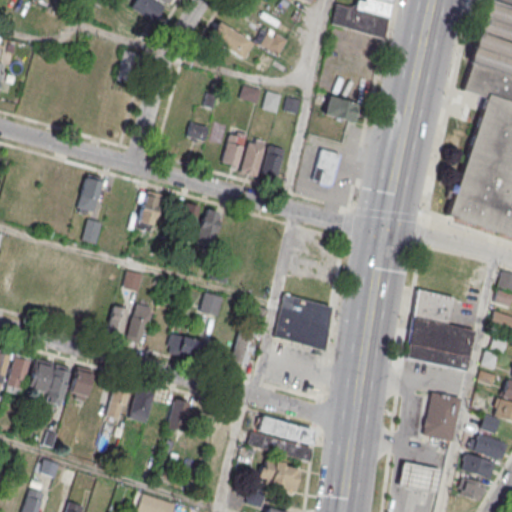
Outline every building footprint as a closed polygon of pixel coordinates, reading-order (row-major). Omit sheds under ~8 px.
[(381,37),(388,3),(378,0),(362,0),(362,1),(358,0),(354,0),(353,8),(334,2),(329,23),(381,37)] [(445,214),(511,236),(511,180),(511,177),(511,0),(491,0),(469,64),(462,85),(485,93),(445,214)] [(207,37),(240,59),(251,42),(218,20),(207,37)] [(276,56),(286,39),(268,28),(258,44),(276,56)] [(114,73),(123,77),(134,56),(125,52),(114,73)] [(259,89),(241,84),(237,98),(255,102),(259,89)] [(280,94),(266,90),(261,108),(275,112),(280,94)] [(351,122),(356,103),(327,95),(322,114),(351,122)] [(202,141),(206,125),(188,121),(184,136),(202,141)] [(219,162),(235,167),(246,135),(229,129),(219,162)] [(265,142),(248,137),(238,172),(255,176),(265,142)] [(284,149),(268,143),(258,174),(274,179),(284,149)] [(339,154),(320,148),(309,180),(328,187),(339,154)] [(74,195),(80,174),(64,169),(57,190),(74,195)] [(101,178),(84,173),(73,209),(90,214),(101,178)] [(112,221),(128,227),(140,190),(124,185),(112,221)] [(160,195),(145,190),(132,227),(148,232),(160,195)] [(193,227),(198,205),(185,202),(180,224),(193,227)] [(198,238),(216,239),(217,209),(199,209),(198,238)] [(80,239),(95,243),(100,222),(85,218),(80,239)] [(228,267),(212,262),(207,277),(224,282),(228,267)] [(510,306),(511,293),(511,272),(500,270),(494,303),(510,306)] [(451,296),(415,288),(410,315),(404,356),(463,370),(473,329),(447,323),(451,296)] [(221,297),(203,291),(197,310),(216,315),(221,297)] [(329,305),(322,351),(273,336),(282,292),(329,305)] [(151,308),(135,302),(122,338),(139,343),(151,308)] [(118,334),(126,308),(111,304),(103,330),(118,334)] [(511,315),(492,309),(487,326),(511,334),(511,315)] [(257,333),(238,328),(228,360),(247,365),(257,333)] [(164,349),(189,357),(195,339),(169,331),(164,349)] [(59,404),(67,366),(33,358),(26,389),(44,393),(43,400),(59,404)] [(65,396),(81,401),(91,371),(75,365),(65,396)] [(511,380),(511,399),(500,395),(505,378),(511,380)] [(125,416),(143,422),(153,391),(135,385),(125,416)] [(126,390),(112,386),(103,415),(117,420),(126,390)] [(429,392),(458,398),(449,441),(420,435),(421,427),(420,427),(422,417),(423,417),(429,392)] [(182,431),(189,401),(172,397),(164,427),(182,431)] [(511,401),(511,421),(491,415),(497,397),(511,401)] [(226,438),(231,419),(214,414),(209,434),(226,438)] [(254,431),(249,430),(245,448),(305,461),(313,428),(257,415),(254,431)] [(505,442),(499,460),(468,450),(474,432),(505,442)] [(459,470),(486,478),(491,463),(463,454),(459,470)] [(53,474),(54,462),(41,460),(39,473),(53,474)] [(256,482),(292,490),(297,467),(260,460),(256,482)] [(432,494),(437,469),(399,461),(394,486),(432,494)] [(475,503),(481,485),(462,479),(456,496),(475,503)] [(0,511),(15,511),(24,489),(9,484),(0,508),(0,511)] [(19,511),(36,511),(42,492),(27,488),(19,511)] [(40,511),(57,511),(62,498),(46,493),(40,511)] [(170,511),(173,503),(141,493),(135,511),(134,511),(170,511)] [(63,511),(79,511),(82,505),(67,500),(63,511)]
